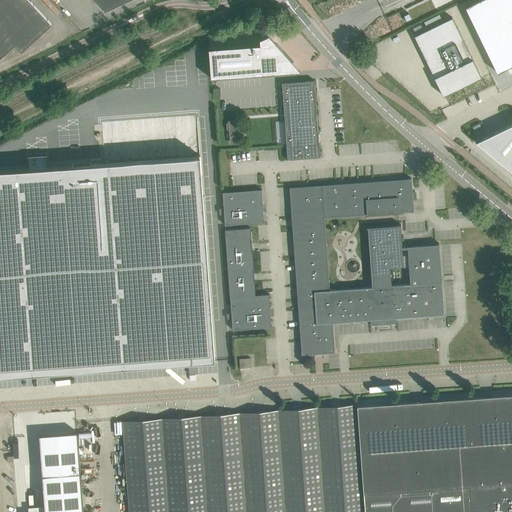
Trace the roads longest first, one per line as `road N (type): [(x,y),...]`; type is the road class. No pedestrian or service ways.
road 1 (unclassified): [(0,403),(511,366)]
road 2 (unclassified): [(428,149),(365,93),(296,13)]
